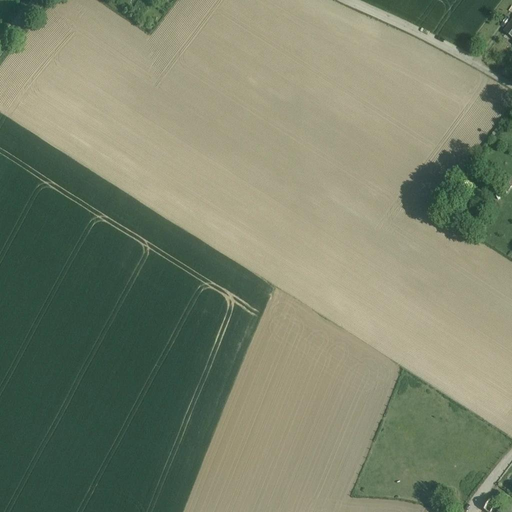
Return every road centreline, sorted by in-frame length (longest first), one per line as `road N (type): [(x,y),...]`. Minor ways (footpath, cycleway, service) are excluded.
road 1 (track): [(0,492),(407,505),(424,511)]
road 2 (residential): [(345,0),(511,85)]
